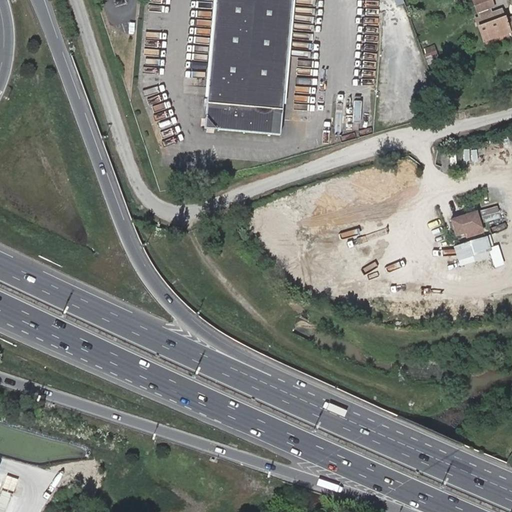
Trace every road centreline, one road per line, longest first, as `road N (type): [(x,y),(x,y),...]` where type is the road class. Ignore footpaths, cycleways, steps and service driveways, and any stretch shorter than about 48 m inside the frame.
road 1 (unclassified): [(511,113),(175,214),(149,199),(134,175),(77,0)]
road 2 (motorway): [(282,395),(186,321),(141,267),(39,0)]
road 3 (motorway): [(0,378),(410,511)]
road 4 (motorway): [(149,375),(468,511)]
road 5 (motorway): [(282,395),(0,264)]
road 6 (motorway): [(511,496),(282,395)]
road 7 (motorway): [(0,303),(149,375)]
road 8 (motorway): [(0,311),(149,375)]
